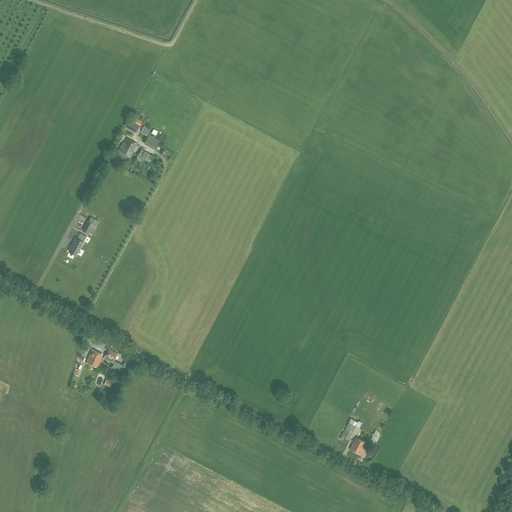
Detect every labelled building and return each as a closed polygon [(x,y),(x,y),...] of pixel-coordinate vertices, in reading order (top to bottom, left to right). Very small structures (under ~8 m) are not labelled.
[(125,126),(136,132),(137,131),(142,121),(133,117),(131,121),(128,119),(125,126)] [(141,132),(147,135),(150,130),(144,127),(141,132)] [(144,143),(155,150),(160,141),(149,134),(144,143)] [(118,150),(130,157),(133,152),(133,151),(137,143),(127,138),(124,144),(122,143),(118,150)] [(141,149),(138,155),(150,162),(154,156),(141,149)] [(89,232),(93,234),(100,221),(91,216),(88,221),(87,221),(83,230),(88,233),(89,232)] [(69,251),(76,255),(83,242),(86,236),(81,233),(78,239),(76,238),(69,251)] [(86,362),(97,367),(103,354),(92,349),(86,362)] [(104,358),(113,362),(114,359),(114,360),(118,353),(108,349),(104,358)] [(97,394),(104,397),(106,391),(99,388),(97,394)] [(351,418),(349,422),(356,426),(360,428),(363,423),(359,421),(358,422),(351,418)] [(345,430),(340,439),(343,440),(344,437),(349,440),(352,433),(345,430)] [(371,439),(377,443),(379,438),(377,436),(379,433),(378,432),(379,431),(376,430),(371,439)] [(350,449),(360,454),(366,443),(356,438),(350,449)]
